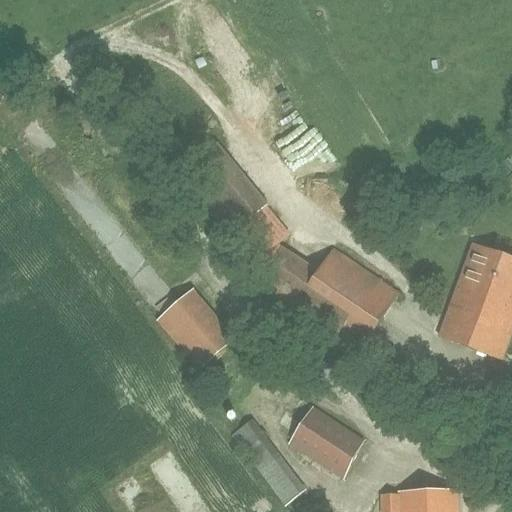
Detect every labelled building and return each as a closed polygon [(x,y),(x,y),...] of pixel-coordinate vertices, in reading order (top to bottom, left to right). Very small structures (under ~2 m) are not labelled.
[(289,237),(266,210),(229,240),(255,271),(289,237)] [(511,259),(473,245),(439,337),(501,360),(511,331),(511,259)] [(282,249),(256,287),(335,341),(345,326),(368,342),(400,296),(334,250),(318,274),(282,249)] [(154,321),(198,370),(236,337),(192,288),(154,321)] [(289,444),(343,480),(364,442),(314,408),(289,444)] [(253,466),(275,449),(253,420),(231,436),(253,466)] [(412,495),(398,495),(381,496),(381,511),(457,511),(457,491),(412,493),(412,495)]
